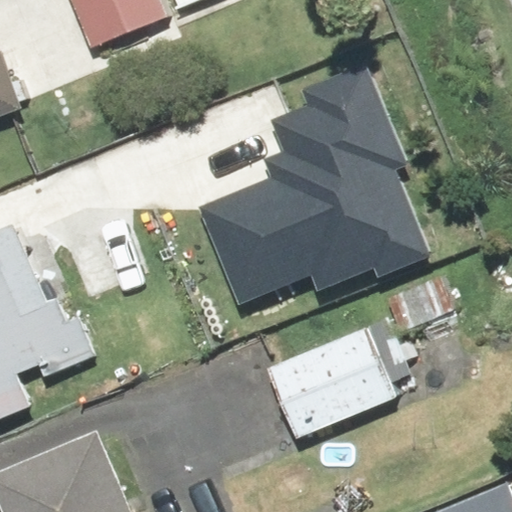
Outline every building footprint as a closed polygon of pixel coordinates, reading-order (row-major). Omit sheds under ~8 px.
[(186,16),(179,0),(89,0),(107,46),(186,16)] [(215,0),(192,0),(196,8),(215,0)] [(0,49),(0,111),(41,96),(21,42),(0,49)] [(442,258),(382,71),(243,115),(261,172),(221,185),(263,315),(442,258)] [(22,215),(0,224),(0,421),(53,396),(39,366),(57,357),(65,375),(110,354),(90,311),(71,320),(22,215)] [(413,333),(473,308),(456,268),(396,292),(413,333)] [(216,329),(198,289),(143,314),(160,354),(216,329)] [(421,390),(391,320),(288,364),(318,434),(421,390)] [(496,375),(482,345),(425,372),(439,401),(496,375)] [(153,511),(119,427),(5,474),(20,511),(153,511)]
